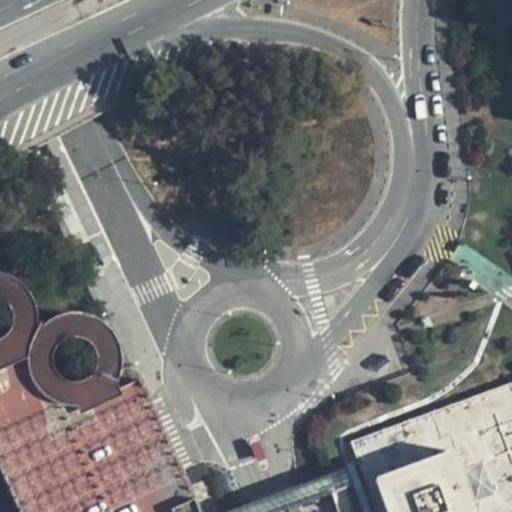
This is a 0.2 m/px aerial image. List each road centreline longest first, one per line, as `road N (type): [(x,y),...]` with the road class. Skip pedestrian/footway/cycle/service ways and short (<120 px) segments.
road 1 (unclassified): [(94,36),(291,32),(343,51),(375,74),(397,117),(403,153),(404,191),(390,222),(345,264),(262,291)]
road 2 (unclassified): [(296,372),(399,265),(423,225),(430,196),(418,0)]
road 3 (unclassified): [(35,0),(116,172)]
road 4 (unclassified): [(116,172),(156,286),(184,338)]
road 5 (unclassified): [(242,288),(160,231),(116,172)]
road 6 (unknown): [(34,441),(65,427),(99,426),(123,446),(150,511)]
road 7 (unclassified): [(184,338),(189,374),(226,404),(259,404),(296,372)]
road 8 (unknown): [(0,297),(34,441)]
